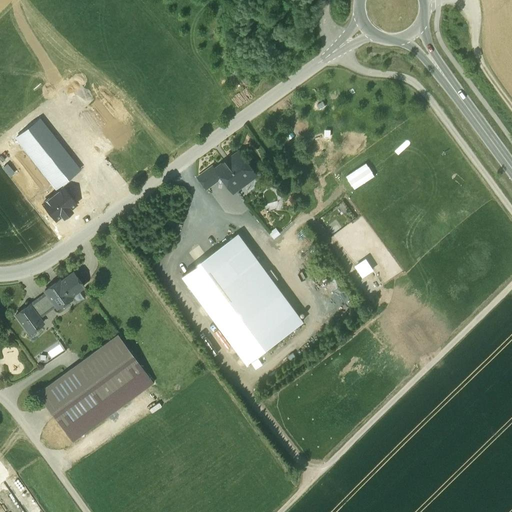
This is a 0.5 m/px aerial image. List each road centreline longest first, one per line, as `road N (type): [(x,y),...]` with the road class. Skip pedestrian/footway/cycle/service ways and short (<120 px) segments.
road 1 (unclassified): [(337,50),(106,222),(26,270),(0,272)]
road 2 (track): [(280,511),(511,286)]
road 3 (track): [(328,0),(327,31),(337,50),(355,67),(419,88),(511,209)]
road 4 (track): [(85,511),(0,394)]
